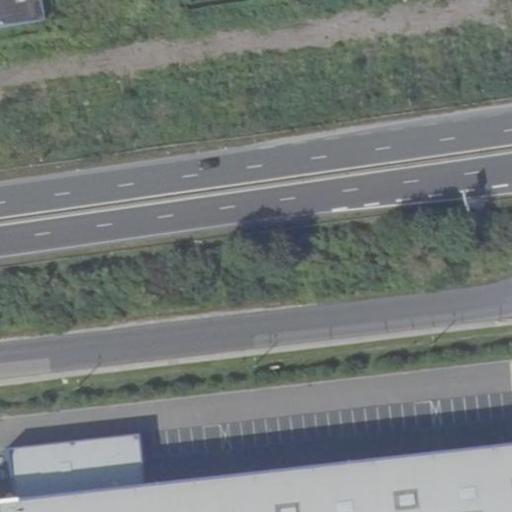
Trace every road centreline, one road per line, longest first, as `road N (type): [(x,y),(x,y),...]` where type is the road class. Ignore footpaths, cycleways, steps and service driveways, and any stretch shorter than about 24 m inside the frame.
road 1 (trunk): [(511,57),(0,141)]
road 2 (unclassified): [(0,360),(477,301),(511,290)]
road 3 (trunk): [(0,243),(511,170)]
road 4 (trunk): [(511,131),(0,204)]
